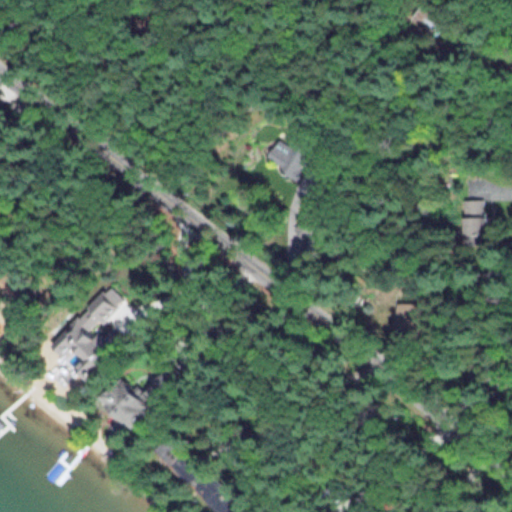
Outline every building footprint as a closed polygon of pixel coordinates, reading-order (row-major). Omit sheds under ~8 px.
[(8,85),(0,85),(0,99),(8,99),(8,85)] [(294,147),(280,138),(267,157),(296,176),(304,163),(315,170),(325,155),(300,138),(294,147)] [(464,243),(487,243),(487,198),(464,198),(464,243)] [(58,341),(86,371),(104,354),(76,325),(58,341)] [(145,394),(117,375),(99,402),(143,431),(183,372),(167,362),(145,394)]
